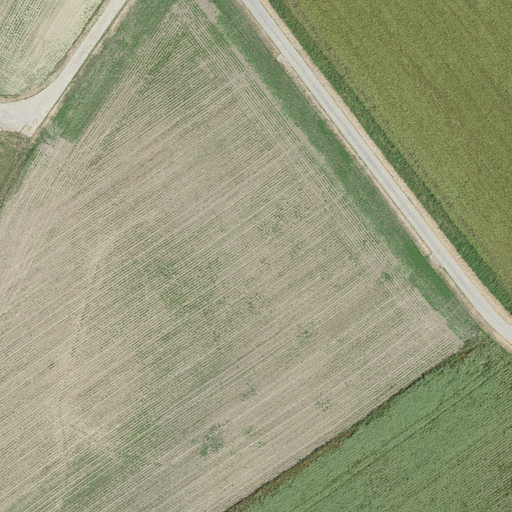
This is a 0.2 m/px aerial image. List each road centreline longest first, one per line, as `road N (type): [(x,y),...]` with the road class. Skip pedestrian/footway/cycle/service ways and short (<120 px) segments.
road 1 (track): [(255,0),(511,333)]
road 2 (track): [(123,0),(53,103),(0,108)]
